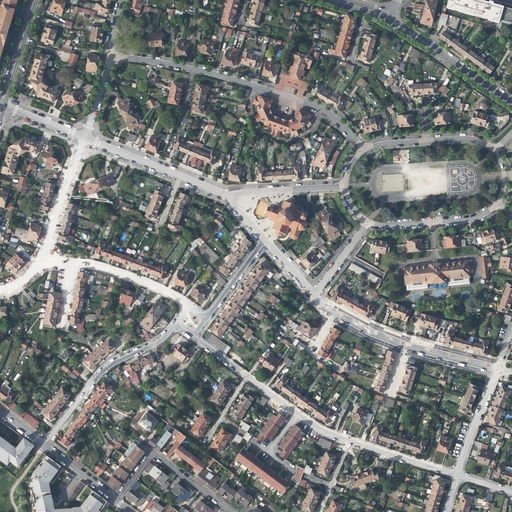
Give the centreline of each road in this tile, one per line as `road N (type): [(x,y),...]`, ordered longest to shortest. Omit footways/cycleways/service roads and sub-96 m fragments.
road 1 (residential): [(107,53),(207,71),(309,103),(361,146)]
road 2 (residential): [(171,323),(99,369),(40,444)]
road 3 (residential): [(112,499),(149,451),(229,511)]
road 4 (residential): [(386,17),(511,102)]
road 5 (residential): [(365,220),(382,226),(471,219),(498,204)]
road 6 (residential): [(493,148),(464,136),(361,146)]
road 7 (residential): [(83,137),(39,256)]
road 8 (residential): [(245,375),(313,425),(349,439)]
road 9 (residential): [(73,262),(144,281),(186,304)]
